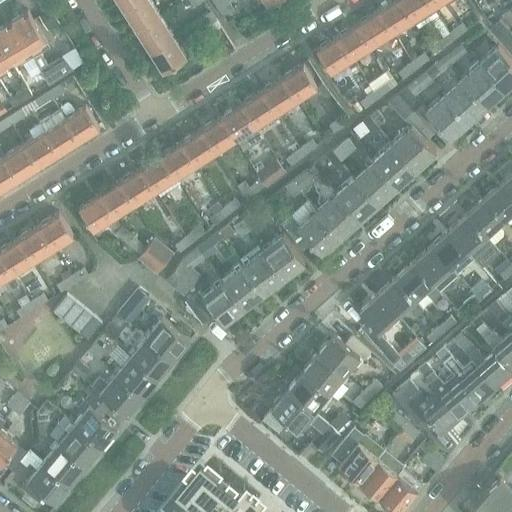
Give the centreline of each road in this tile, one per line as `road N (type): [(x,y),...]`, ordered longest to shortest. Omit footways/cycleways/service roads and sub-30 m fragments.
road 1 (residential): [(511,124),(208,402)]
road 2 (residential): [(326,4),(156,116)]
road 3 (residential): [(156,116),(0,214)]
road 4 (residential): [(342,511),(208,402)]
road 5 (residential): [(208,402),(116,511)]
road 6 (residential): [(156,116),(83,0)]
road 7 (residential): [(511,415),(430,511)]
